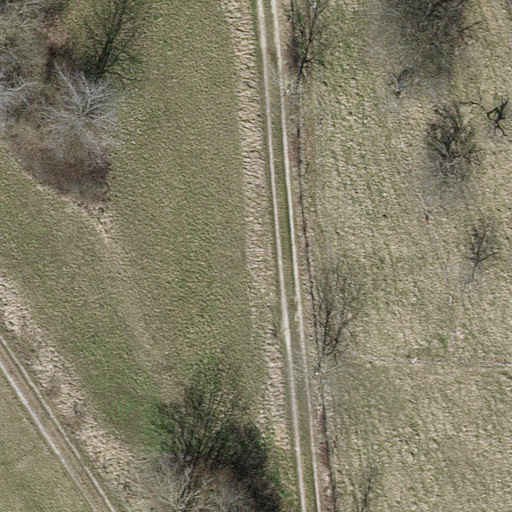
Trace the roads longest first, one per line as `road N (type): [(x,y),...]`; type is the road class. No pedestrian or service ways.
road 1 (track): [(318,511),(269,0)]
road 2 (track): [(108,511),(0,347)]
